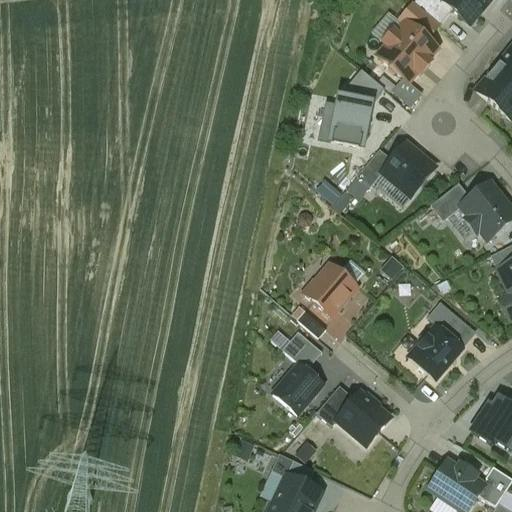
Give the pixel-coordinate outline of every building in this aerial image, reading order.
[(493,0),(442,0),(438,5),(469,30),(493,0)] [(399,23),(404,27),(405,26),(426,44),(438,29),(413,7),(399,23)] [(386,49),(377,60),(405,85),(408,87),(417,76),(420,78),(430,66),(427,64),(436,53),(426,44),(405,26),(404,27),(395,37),(393,35),(383,47),(386,49)] [(511,52),(476,95),(511,125),(511,124),(511,52)] [(408,87),(405,85),(394,98),(410,112),(421,98),(408,87)] [(370,108),(337,102),(329,147),(362,153),(370,108)] [(433,172),(404,148),(390,164),(381,175),(382,176),(410,200),(433,172)] [(378,153),(355,181),(368,192),(382,176),(381,175),(390,164),(378,153)] [(470,203),(459,211),(460,212),(468,221),(464,224),(476,238),(479,236),(487,246),(511,225),(511,216),(490,187),(470,203)] [(442,226),(460,212),(459,211),(470,203),(458,188),(430,210),(442,226)] [(511,249),(503,254),(509,267),(511,265),(511,249)] [(491,260),(498,273),(509,267),(503,254),(491,260)] [(511,265),(509,267),(498,273),(511,299),(500,304),(510,323),(511,322),(511,265)] [(356,291),(330,269),(314,287),(311,286),(301,297),(330,321),(356,291)] [(435,330),(462,352),(475,337),(440,307),(427,323),(435,330)] [(296,324),(316,342),(324,334),(304,316),(296,324)] [(435,330),(428,339),(424,339),(420,345),(420,348),(408,362),(434,385),(462,352),(435,330)] [(298,368),(306,375),(321,357),(298,336),(282,354),(298,368)] [(298,368),(272,398),(296,419),(322,389),(306,375),(298,368)] [(335,426),(354,404),(339,391),(315,417),(331,431),(335,426)] [(354,404),(335,426),(365,453),(391,424),(360,397),(354,404)] [(489,409),(471,436),(489,448),(492,444),(506,453),(511,443),(511,412),(498,403),(492,412),(489,409)] [(247,461),(251,447),(235,442),(231,457),(247,461)] [(286,481),(293,466),(279,459),(271,476),(285,482),(286,481)] [(428,494),(454,511),(470,511),(477,502),(484,491),(482,490),(473,484),(475,480),(460,470),(457,474),(446,466),(428,494)] [(511,485),(493,473),(482,490),(484,491),(477,502),(493,511),(495,511),(499,507),(511,486),(511,485)] [(285,482),(271,511),(313,511),(321,497),(286,481),(285,482)]
